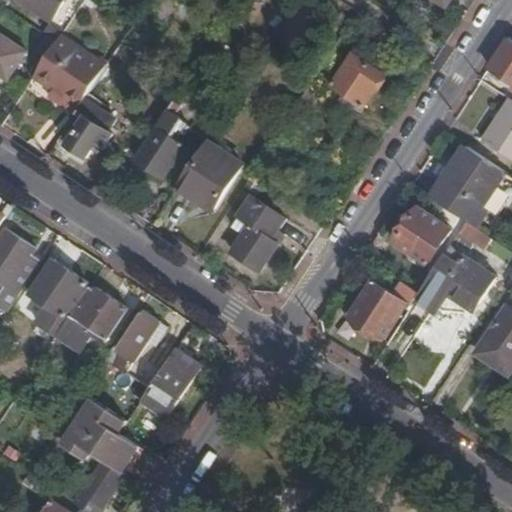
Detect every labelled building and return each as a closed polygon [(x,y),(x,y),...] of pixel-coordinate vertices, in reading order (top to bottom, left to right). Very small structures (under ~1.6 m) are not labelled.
[(23,0),(57,22),(72,0),(87,0),(88,0),(23,0)] [(29,52),(0,33),(0,71),(11,79),(29,52)] [(57,47),(49,58),(36,79),(55,92),(66,99),(62,106),(76,115),(79,112),(96,86),(105,71),(110,64),(65,35),(60,43),(57,47)] [(511,39),(510,39),(491,67),(511,81),(511,39)] [(50,43),(42,53),(49,58),(57,47),(50,43)] [(377,90),(386,75),(354,55),(334,87),(364,106),(376,89),(377,90)] [(0,71),(0,84),(5,88),(11,79),(0,71)] [(110,95),(96,86),(79,112),(93,121),(110,95)] [(324,96),(310,87),(300,102),(314,111),(324,96)] [(55,92),(51,98),(62,106),(66,99),(55,92)] [(196,105),(182,95),(165,120),(179,130),(196,105)] [(484,140),(511,158),(511,100),(511,99),(484,140)] [(79,112),(76,115),(60,139),(89,159),(98,145),(106,150),(115,136),(93,121),(79,112)] [(187,149),(173,139),(179,130),(165,120),(139,160),(167,179),(174,166),(178,168),(184,158),(186,160),(190,154),(185,151),(187,149)] [(245,166),(209,141),(179,188),(216,212),(245,166)] [(446,184),(484,209),(508,174),(470,148),(446,184)] [(446,184),(435,201),(468,223),(476,229),(488,212),(484,209),(446,184)] [(237,220),(248,227),(243,235),(231,253),(259,272),(283,235),(277,230),(284,218),(252,197),(237,220)] [(428,214),(419,208),(396,244),(429,266),(452,230),(435,219),(438,214),(431,209),(428,214)] [(248,227),(237,220),(232,228),(243,235),(248,227)] [(511,251),(476,229),(468,223),(422,294),(419,298),(439,311),(451,292),(477,309),(496,278),(467,257),(476,243),(511,267),(511,251)] [(0,280),(7,286),(0,297),(0,310),(6,315),(40,264),(31,258),(37,249),(10,230),(0,245),(0,280)] [(376,264),(365,257),(357,268),(368,275),(376,264)] [(31,296),(49,308),(37,326),(49,335),(62,316),(66,319),(89,284),(55,261),(31,296)] [(385,340),(408,304),(414,307),(419,298),(422,294),(407,285),(399,298),(375,282),(351,319),(385,340)] [(102,283),(98,289),(118,303),(121,297),(102,283)] [(81,300),(68,320),(57,336),(82,352),(94,334),(107,342),(128,309),(118,303),(98,289),(96,292),(91,289),(83,301),(81,300)] [(20,306),(39,318),(46,306),(28,294),(20,306)] [(511,307),(510,306),(488,339),(480,353),(510,372),(511,368),(511,307)] [(112,363),(124,372),(147,340),(159,322),(144,312),(118,351),(116,350),(112,356),(116,359),(112,363)] [(66,319),(62,316),(49,335),(45,340),(51,344),(57,336),(68,320),(66,319)] [(166,327),(159,322),(147,340),(154,344),(166,327)] [(441,351),(448,333),(422,323),(415,342),(441,351)] [(49,335),(37,326),(29,340),(46,352),(51,344),(45,340),(49,335)] [(177,350),(162,373),(151,390),(149,392),(143,401),(165,417),(200,366),(177,350)] [(148,362),(136,380),(151,390),(162,373),(148,362)] [(94,400),(63,446),(87,462),(88,461),(92,455),(102,462),(121,435),(128,422),(94,400)] [(202,407),(173,444),(184,453),(214,416),(202,407)] [(138,446),(121,435),(102,462),(101,463),(117,473),(127,458),(129,460),(138,446)] [(143,450),(138,446),(129,460),(134,463),(143,450)] [(129,460),(127,458),(117,473),(123,477),(125,478),(134,463),(129,460)] [(87,462),(82,469),(92,476),(98,468),(88,461),(87,462)] [(98,468),(92,476),(78,497),(100,511),(123,477),(117,473),(101,463),(98,468)] [(30,474),(25,482),(37,490),(47,497),(53,490),(42,482),(30,474)] [(67,511),(52,502),(45,511),(44,511),(39,509),(36,511),(67,511)]
